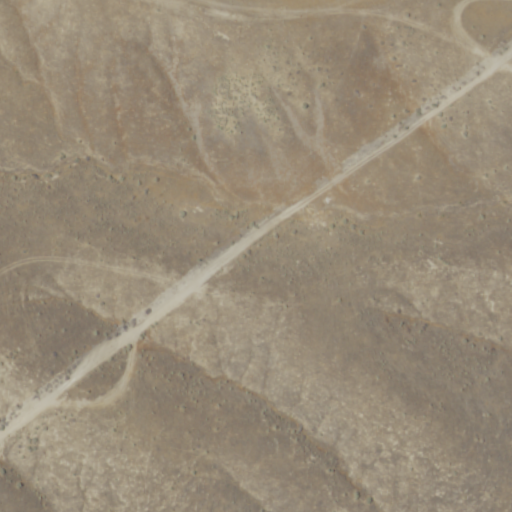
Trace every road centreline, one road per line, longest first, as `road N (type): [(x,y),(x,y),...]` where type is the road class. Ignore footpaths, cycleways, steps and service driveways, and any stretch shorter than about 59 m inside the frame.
road 1 (track): [(511,47),(0,422)]
road 2 (track): [(279,0),(493,61)]
